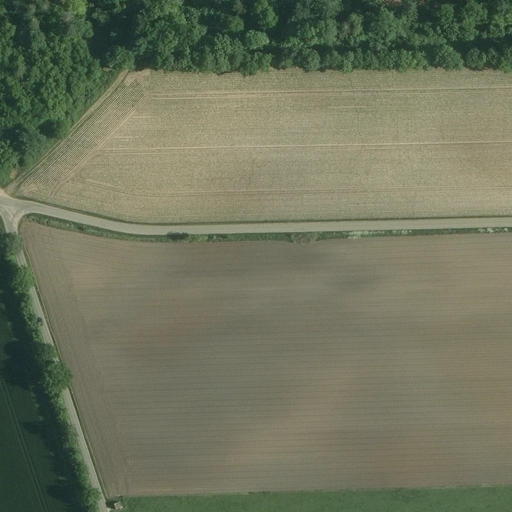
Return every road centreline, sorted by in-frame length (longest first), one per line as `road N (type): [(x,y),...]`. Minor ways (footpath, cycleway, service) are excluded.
road 1 (unclassified): [(2,202),(142,231),(511,223)]
road 2 (unclassified): [(105,511),(2,202)]
road 3 (track): [(2,202),(123,60),(141,25),(143,0)]
